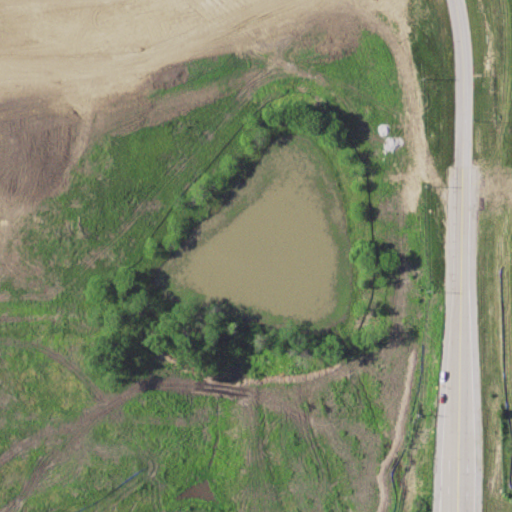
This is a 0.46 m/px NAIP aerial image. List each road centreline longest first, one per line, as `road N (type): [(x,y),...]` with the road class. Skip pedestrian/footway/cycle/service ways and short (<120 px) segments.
road 1 (tertiary): [(476,511),(466,408),(478,129),(466,60),(442,0)]
road 2 (tertiary): [(432,0),(449,145),(437,511)]
road 3 (secondary): [(0,64),(69,58),(235,16),(268,0)]
road 4 (secondary): [(125,0),(0,17)]
